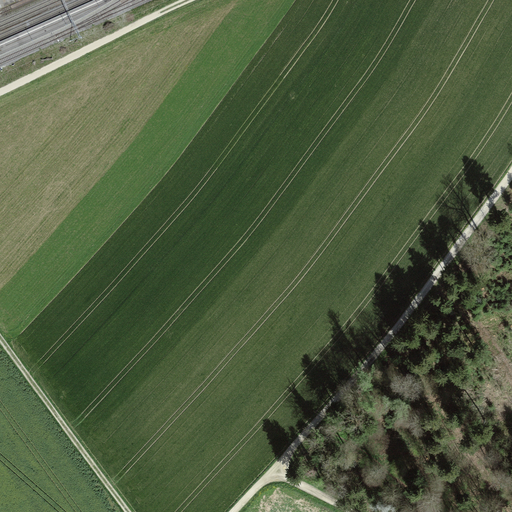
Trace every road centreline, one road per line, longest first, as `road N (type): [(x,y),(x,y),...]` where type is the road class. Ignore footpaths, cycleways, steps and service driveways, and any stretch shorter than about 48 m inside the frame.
road 1 (track): [(511,173),(275,470)]
road 2 (track): [(128,511),(0,338)]
road 3 (unclassified): [(155,13),(0,90)]
